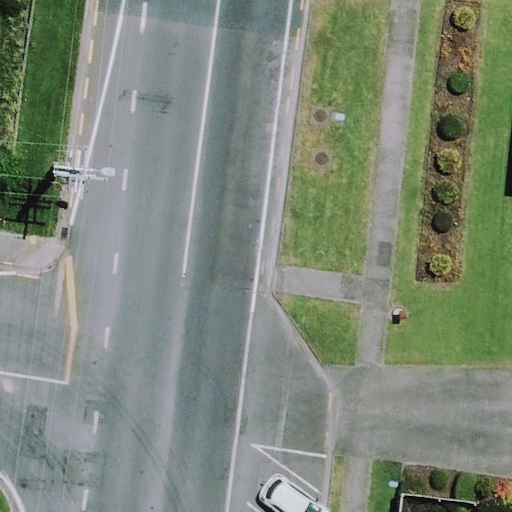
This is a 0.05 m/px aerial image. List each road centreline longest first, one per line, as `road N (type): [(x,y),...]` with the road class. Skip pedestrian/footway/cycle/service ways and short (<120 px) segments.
road 1 (tertiary): [(171,397),(211,0)]
road 2 (unclassified): [(0,372),(171,397)]
